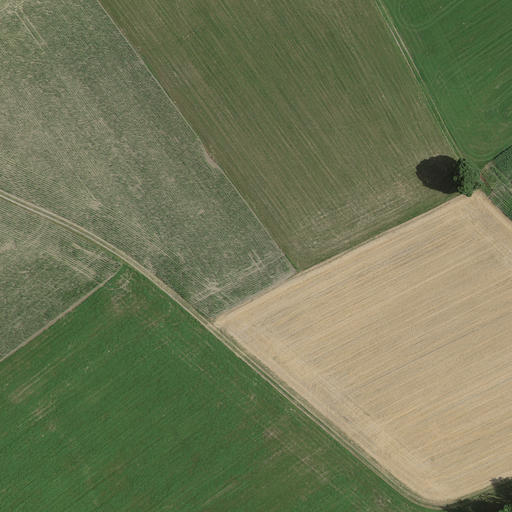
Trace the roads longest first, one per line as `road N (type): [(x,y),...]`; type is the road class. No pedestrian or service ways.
road 1 (track): [(0,191),(128,260),(408,491),(441,504),(511,479)]
road 2 (track): [(376,0),(468,172)]
